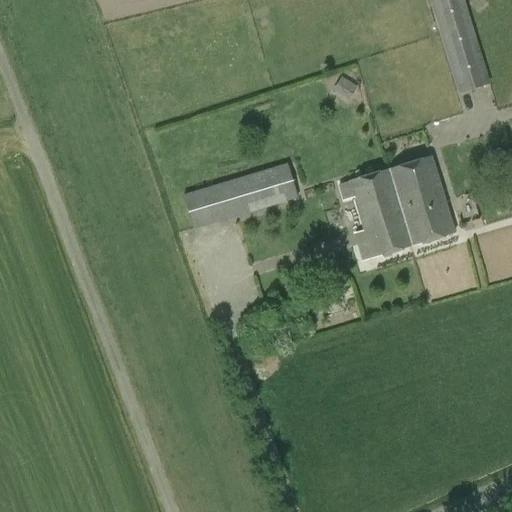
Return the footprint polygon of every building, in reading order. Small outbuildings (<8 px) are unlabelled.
[(429,0),(459,94),(490,85),(464,0),(429,0)] [(334,90),(349,100),(357,87),(342,77),(334,90)] [(388,170),(412,247),(454,234),(430,157),(388,170)] [(183,196),(193,230),(298,199),(287,164),(183,196)] [(412,247),(388,170),(349,182),(349,183),(339,186),(344,202),(354,198),(368,243),(359,246),(364,260),(372,258),(372,259),(412,247)]
